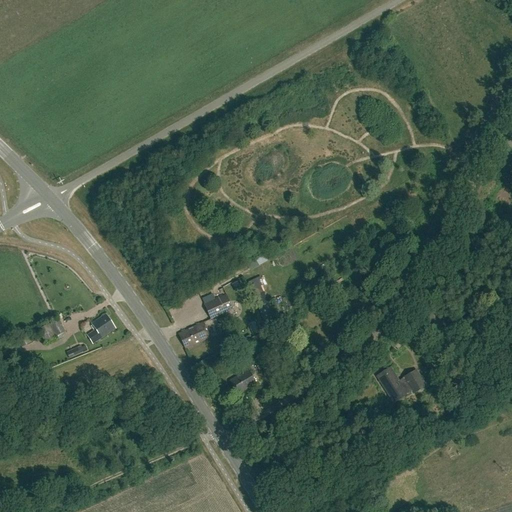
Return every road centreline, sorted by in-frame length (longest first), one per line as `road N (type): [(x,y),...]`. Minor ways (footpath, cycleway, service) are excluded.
road 1 (unclassified): [(221,439),(376,331),(408,282),(477,130),(511,80)]
road 2 (unclassified): [(50,197),(397,0)]
road 3 (primary): [(221,439),(126,291),(50,197)]
road 4 (track): [(203,439),(43,511)]
